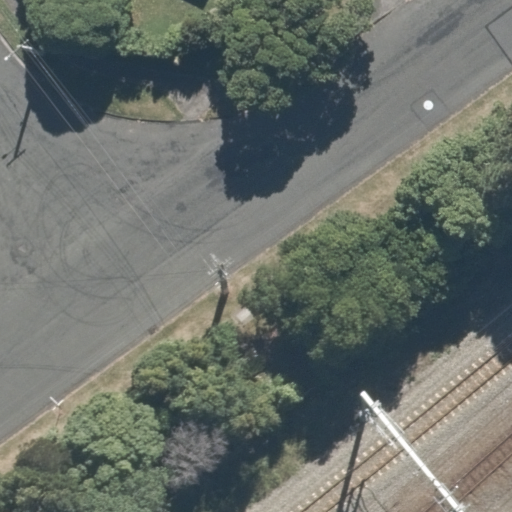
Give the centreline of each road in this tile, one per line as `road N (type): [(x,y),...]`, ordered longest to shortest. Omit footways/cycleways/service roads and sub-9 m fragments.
road 1 (residential): [(121,274),(479,0)]
road 2 (residential): [(0,112),(121,274)]
road 3 (residential): [(0,365),(121,274)]
